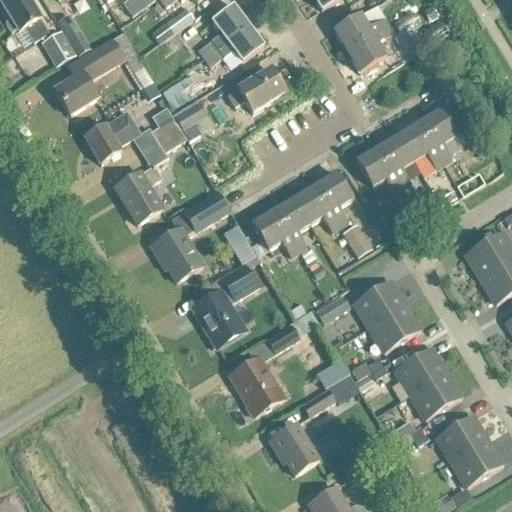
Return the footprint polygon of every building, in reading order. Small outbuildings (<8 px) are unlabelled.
[(8,0),(0,5),(0,8),(18,38),(24,35),(33,49),(48,40),(39,26),(41,25),(25,0),(8,0)] [(101,0),(84,0),(92,13),(104,6),(101,0)] [(131,23),(156,5),(151,0),(134,0),(122,10),(131,23)] [(165,14),(182,0),(189,0),(196,9),(207,0),(166,0),(159,6),(165,14)] [(310,0),(321,17),(344,3),(342,0),(310,0)] [(511,0),(502,0),(505,3),(509,0),(511,0),(511,12),(511,13),(511,15),(511,0)] [(232,12),(211,28),(220,40),(211,47),(211,46),(197,57),(204,65),(216,56),(226,48),(247,32),(232,12)] [(431,12),(423,17),(429,27),(437,22),(438,22),(431,12)] [(164,45),(177,36),(193,24),(186,14),(151,39),(158,49),(164,45)] [(410,19),(394,29),(399,38),(415,28),(410,19)] [(57,28),(78,62),(90,54),(69,20),(57,28)] [(333,37),(346,58),(388,33),(383,25),(368,34),(360,21),(333,37)] [(226,48),(232,56),(241,68),(263,52),(247,32),(226,48)] [(346,58),(359,80),(385,63),(378,51),(393,42),(388,33),(346,58)] [(60,39),(43,49),(57,73),(74,63),(60,39)] [(122,39),(112,45),(124,66),(142,95),(152,89),(122,39)] [(124,66),(112,45),(72,69),(79,81),(54,96),(70,122),(97,106),(87,89),(124,66)] [(204,65),(209,73),(223,63),(216,56),(204,65)] [(284,100),(269,76),(227,102),(234,113),(244,107),(252,120),(284,100)] [(194,130),(195,129),(202,141),(215,133),(200,109),(176,123),(184,136),(194,130)] [(153,138),(159,148),(163,145),(179,135),(166,115),(152,124),(158,135),(153,138)] [(443,172),(444,171),(451,167),(442,152),(455,144),(439,117),(418,130),(443,172)] [(83,144),(100,171),(121,158),(119,154),(139,141),(126,120),(105,132),(104,131),(83,144)] [(184,136),(183,136),(189,147),(200,140),(194,130),(184,136)] [(435,177),(443,172),(418,130),(397,142),(414,169),(426,161),(435,177)] [(179,135),(163,145),(159,148),(165,158),(185,146),(179,135)] [(401,177),(414,169),(397,142),(377,154),(402,196),(410,192),(401,177)] [(377,154),(356,167),(372,194),(385,186),(394,202),(402,196),(377,154)] [(114,194),(136,231),(161,216),(147,194),(161,186),(153,173),(140,181),(139,179),(114,194)] [(335,180),(313,193),(339,235),(347,230),(338,214),(351,206),(335,180)] [(339,235),(313,193),(293,205),(309,232),(322,224),(331,240),(339,235)] [(150,253),(161,270),(165,268),(177,288),(202,273),(185,245),(229,218),(217,197),(183,218),(190,230),(180,236),(179,235),(150,253)] [(293,205),(273,218),(298,259),(306,254),(297,239),(309,232),(293,205)] [(372,214),(355,222),(368,250),(385,242),(372,214)] [(273,218),(251,230),(268,257),(280,249),(289,264),(298,259),(273,218)] [(511,219),(503,225),(507,232),(511,229),(511,219)] [(236,232),(223,240),(232,256),(245,247),(236,232)] [(356,232),(343,240),(350,252),(358,265),(371,256),(356,232)] [(480,287),(511,267),(511,256),(501,238),(464,261),(480,287)] [(511,267),(480,287),(495,311),(511,300),(511,267)] [(207,309),(190,319),(212,355),(246,334),(231,309),(257,293),(243,270),(199,297),(207,309)] [(353,310),(367,334),(404,311),(389,287),(353,310)] [(342,302),(314,318),(322,331),(349,315),(342,302)] [(300,310),(289,317),(295,327),(306,320),(300,310)] [(404,311),(367,334),(383,360),(420,337),(404,311)] [(267,346),(275,360),(299,345),(298,344),(318,332),(309,318),(306,320),(295,327),(289,330),(290,332),(267,346)] [(394,377),(409,401),(445,379),(430,355),(394,377)] [(339,364),(314,378),(324,395),(348,380),(339,364)] [(229,383),(253,423),(283,405),(259,366),(229,383)] [(368,381),(378,375),(374,368),(364,374),(368,381)] [(368,381),(372,388),(383,381),(378,375),(368,381)] [(409,401),(425,427),(461,405),(445,379),(409,401)] [(367,382),(355,389),(360,397),(372,390),(367,382)] [(310,424),(335,409),(328,396),(302,411),(310,424)] [(435,444),(450,468),(486,446),(471,422),(435,444)] [(296,431),(269,448),(278,464),(282,462),(294,482),(318,467),(296,431)] [(409,448),(420,442),(415,435),(405,441),(409,448)] [(409,448),(413,455),(424,449),(420,442),(409,448)] [(450,468),(466,494),(502,472),(486,446),(450,468)] [(349,488),(374,472),(367,460),(341,476),(349,488)] [(307,511),(357,511),(356,511),(354,511),(346,511),(335,494),(307,511)] [(453,511),(450,506),(445,499),(431,508),(432,511),(453,511)] [(453,511),(456,511),(464,507),(460,500),(450,506),(453,511)]
